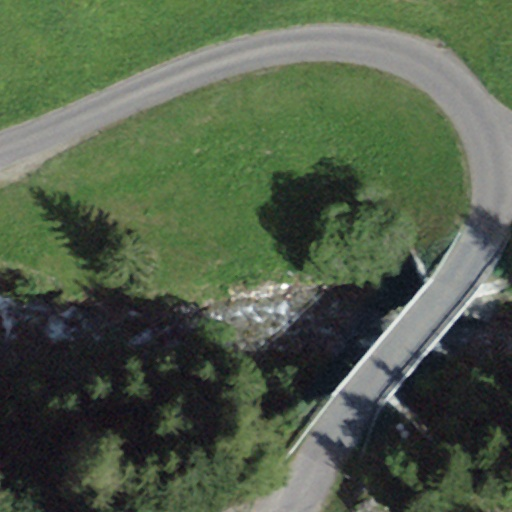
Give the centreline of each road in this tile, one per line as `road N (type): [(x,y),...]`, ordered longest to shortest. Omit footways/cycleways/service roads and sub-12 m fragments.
road 1 (unclassified): [(0,149),(230,60),(330,45),(369,49),(441,80),(468,106),(490,150)]
road 2 (unclassified): [(490,150),(495,184),(465,266),(358,398),(293,511)]
